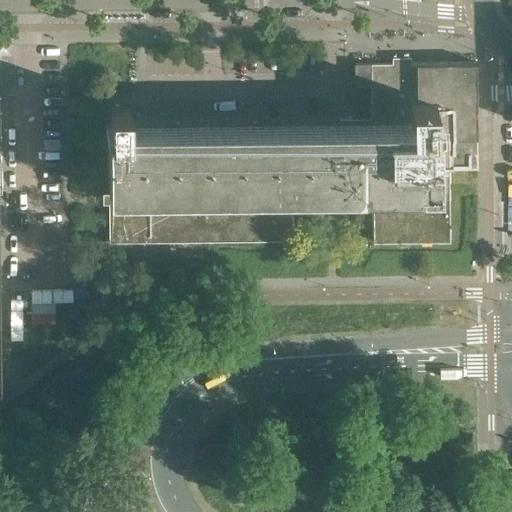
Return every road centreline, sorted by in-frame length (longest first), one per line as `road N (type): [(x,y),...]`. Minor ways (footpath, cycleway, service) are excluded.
road 1 (secondary): [(165,407),(203,373),(229,363),(511,350)]
road 2 (tertiary): [(32,3),(331,0)]
road 3 (residential): [(33,273),(32,3)]
road 4 (secondary): [(165,407),(77,511)]
